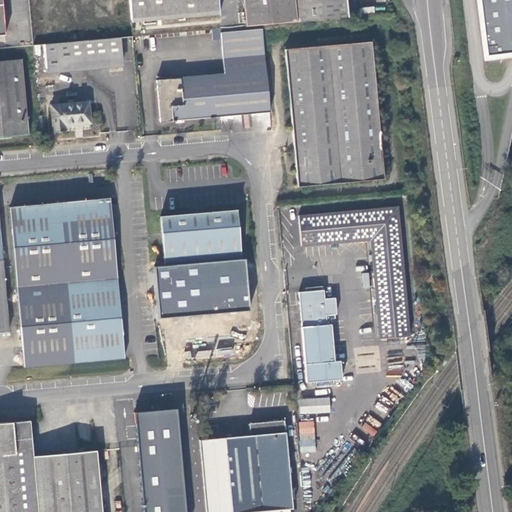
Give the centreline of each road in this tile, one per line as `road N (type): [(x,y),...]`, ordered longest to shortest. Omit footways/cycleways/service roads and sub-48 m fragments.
road 1 (unclassified): [(0,168),(258,145),(273,371),(0,397)]
road 2 (secondary): [(427,0),(492,511)]
